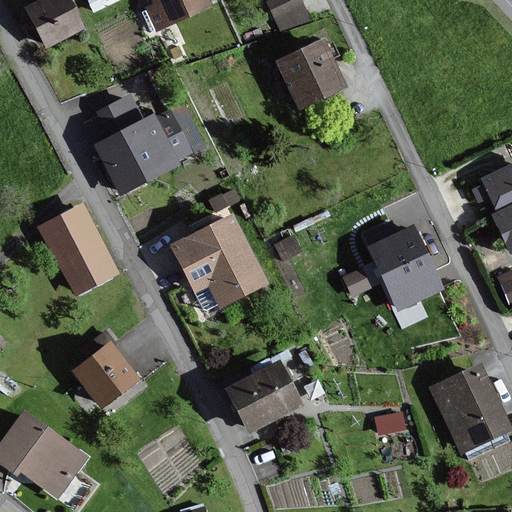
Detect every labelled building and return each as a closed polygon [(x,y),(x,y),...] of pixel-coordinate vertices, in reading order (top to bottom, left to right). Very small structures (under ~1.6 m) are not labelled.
[(69,0),(44,0),(28,8),(47,46),(83,28),(69,0)] [(211,5),(208,0),(155,0),(157,4),(149,8),(158,29),(211,5)] [(305,0),(269,0),(282,28),(312,15),(305,0)] [(344,86),(322,42),(281,62),(303,106),(344,86)] [(100,148),(122,190),(203,148),(182,108),(156,122),(154,117),(144,122),(131,97),(102,112),(116,139),(100,148)] [(511,163),(481,178),(497,211),(511,203),(511,163)] [(511,203),(497,211),(494,213),(511,250),(511,203)] [(117,272),(83,206),(43,227),(77,293),(117,272)] [(266,282),(233,216),(176,245),(198,288),(212,281),(223,303),(266,282)] [(413,227),(370,246),(392,292),(434,272),(413,227)] [(363,265),(345,270),(352,293),(370,287),(363,265)] [(208,285),(197,290),(205,309),(217,304),(208,285)] [(137,379),(111,345),(76,372),(102,406),(137,379)] [(231,389),(252,428),(301,403),(280,363),(231,389)] [(481,365),(434,387),(463,450),(510,428),(481,365)] [(85,456),(25,413),(0,447),(0,461),(18,474),(21,469),(58,495),(85,456)]
